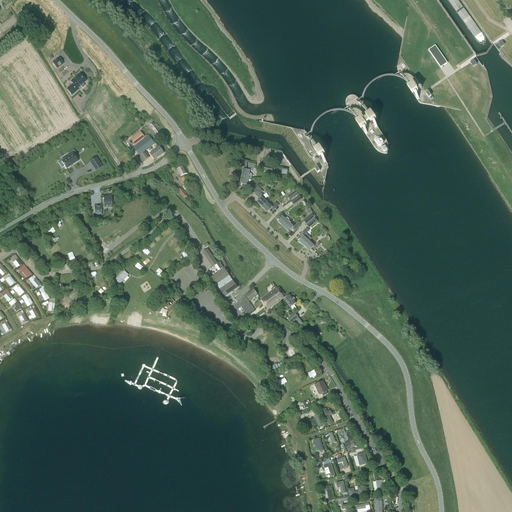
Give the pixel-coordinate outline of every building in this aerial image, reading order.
[(441,68),(448,63),(435,45),(428,50),(441,68)] [(53,63),(57,68),(63,64),(59,58),(53,63)] [(77,89),(80,86),(82,88),(83,88),(84,86),(83,84),(86,81),(80,74),(71,82),(73,84),(67,90),(72,95),(78,90),(77,89)] [(155,122),(149,127),(152,131),(150,133),(154,138),(162,131),(155,122)] [(140,134),(132,140),(135,145),(143,139),(140,134)] [(140,155),(141,156),(139,158),(143,163),(144,161),(149,158),(145,151),(155,144),(149,136),(134,148),(139,155),(140,155)] [(379,136),(376,137),(375,137),(374,140),(379,146),(381,146),(382,145),(383,143),(379,136)] [(155,160),(164,153),(159,147),(150,154),(155,160)] [(69,157),(61,162),(66,169),(77,162),(74,157),(76,155),(73,150),(67,154),(69,157)] [(102,166),(98,161),(92,165),(96,171),(102,166)] [(242,177),(249,178),(251,179),(252,175),(251,174),(250,173),(250,171),(253,172),(253,168),(255,169),(256,165),(249,163),(247,170),(243,169),(242,177)] [(183,185),(189,182),(186,176),(185,177),(184,175),(187,174),(183,166),(177,169),(181,179),(183,185)] [(249,178),(242,177),(240,184),(244,185),(244,188),(249,189),(250,186),(247,185),(249,178)] [(257,203),(262,208),(267,202),(262,197),(263,196),(261,194),(263,191),(260,188),(255,194),(260,199),(257,203)] [(178,192),(183,199),(187,196),(182,189),(178,192)] [(296,191),(287,197),(290,201),(298,195),(296,191)] [(299,196),(291,202),(293,205),(302,199),(299,196)] [(103,200),(103,207),(101,207),(94,207),(94,215),(102,215),(102,208),(103,208),(103,209),(112,209),(112,197),(103,197),(103,200)] [(273,207),(267,202),(262,208),(268,213),(271,209),(273,211),(279,205),(276,202),(273,205),(274,206),(273,207)] [(283,227),(289,220),(290,220),(287,218),(285,218),(284,218),(283,217),(284,215),(282,213),(279,216),(281,218),(278,222),(283,227)] [(306,224),(314,218),(311,214),(303,221),(306,224)] [(289,220),(283,227),(289,232),(290,231),(293,233),(298,228),(295,225),(293,227),(291,225),(292,224),(292,223),(289,220)] [(302,238),(298,241),(304,246),(309,241),(311,239),(305,234),(308,230),(306,228),(303,232),(299,236),(302,238)] [(318,242),(316,244),(314,246),(309,241),(304,246),(310,252),(313,248),(315,250),(321,244),(318,242)] [(213,267),(217,264),(208,249),(203,253),(213,267)] [(225,297),(237,288),(224,269),(212,278),(225,297)] [(124,271),(116,280),(120,284),(123,280),(127,277),(128,275),(124,271)] [(10,277),(6,281),(10,286),(15,283),(10,277)] [(35,280),(32,283),(36,288),(40,285),(35,280)] [(16,286),(13,289),(20,297),(24,293),(19,287),(18,288),(16,286)] [(44,287),(39,290),(41,295),(45,301),(47,300),(49,299),(46,292),(47,292),(44,287)] [(268,310),(284,298),(277,288),(261,300),(268,310)] [(254,289),(246,296),(250,301),(256,297),(257,299),(259,297),(258,295),(254,289)] [(8,293),(4,297),(9,302),(11,300),(10,300),(12,298),(8,293)] [(290,308),(297,303),(296,303),(296,302),(296,301),(295,301),(291,295),(284,300),(288,306),(286,307),(288,309),(290,307),(290,308)] [(34,310),(29,312),(33,319),(38,316),(34,310)] [(291,324),(298,319),(295,314),(288,319),(291,324)] [(24,315),(19,318),(21,322),(24,320),(25,323),(28,322),(24,315)] [(7,323),(2,326),(6,332),(11,330),(7,323)] [(240,341),(247,333),(240,327),(233,335),(240,341)] [(323,396),(328,394),(327,391),(326,388),(325,388),(322,382),(315,385),(320,394),(322,393),(323,396)] [(332,416),(330,412),(328,413),(326,409),(322,411),(329,425),(333,423),(330,417),(332,416)] [(318,415),(314,417),(315,418),(319,427),(319,428),(323,426),(318,415)] [(332,434),(325,436),(327,441),(330,440),(332,444),(336,443),(332,434)] [(355,446),(350,434),(346,435),(349,441),(344,444),(347,450),(355,446)] [(368,464),(365,453),(357,455),(360,467),(368,464)] [(338,464),(343,462),(345,468),(348,467),(344,458),(337,460),(338,464)] [(326,475),(331,474),(332,477),(335,476),(331,463),(324,465),(323,465),(326,475)] [(376,482),(373,482),(375,491),(378,491),(384,490),(383,485),(384,485),(384,484),(385,484),(385,481),(383,481),(376,482)] [(346,493),(344,482),(336,483),(337,488),(340,488),(342,494),(346,493)] [(333,500),(330,486),(322,487),(323,491),(327,490),(329,501),(331,501),(333,500)] [(365,494),(363,487),(357,488),(358,491),(354,492),(354,489),(348,490),(350,497),(365,494)]
